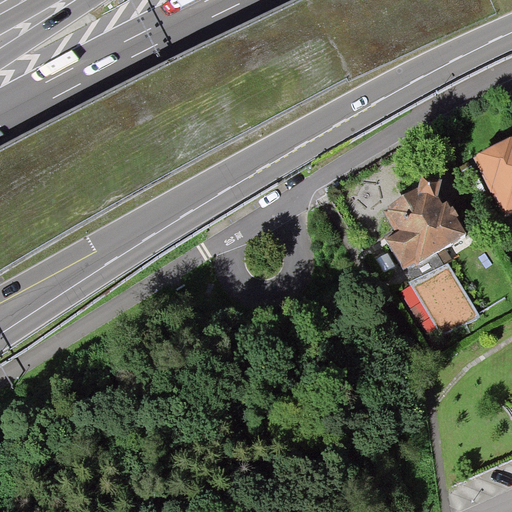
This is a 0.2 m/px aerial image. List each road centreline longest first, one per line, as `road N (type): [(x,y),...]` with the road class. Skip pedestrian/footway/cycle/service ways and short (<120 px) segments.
road 1 (motorway): [(37,179),(403,0)]
road 2 (primary): [(211,194),(511,32)]
road 3 (residential): [(511,68),(284,202)]
road 4 (motorway): [(229,0),(0,117)]
road 5 (motorway): [(0,334),(211,194)]
road 6 (primary): [(0,303),(211,194)]
road 7 (residential): [(284,202),(300,255),(286,284),(246,289),(235,275),(233,234)]
